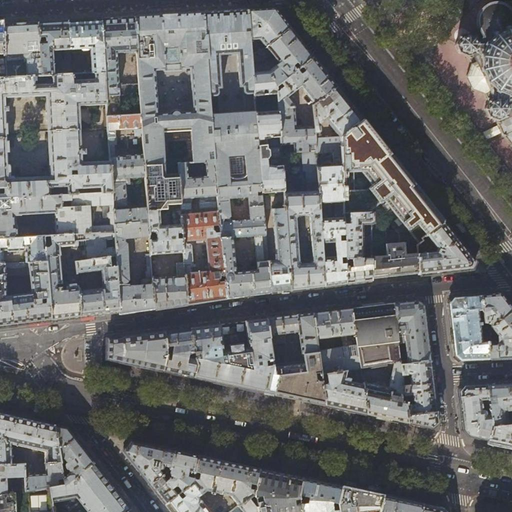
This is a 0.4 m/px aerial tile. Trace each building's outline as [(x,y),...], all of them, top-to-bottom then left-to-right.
[(511,19),(511,20),(509,14),(508,13),(507,11),(506,9),(504,8),(502,7),(500,6),(498,5),(496,4),(493,4),(491,4),(489,5),(487,5),(485,6),(484,7),(483,8),(481,9),(479,12),(478,13),(477,15),(476,17),(476,19),(476,22),(476,24),(476,26),(477,28),(480,34),(473,37),(465,34),(458,37),(455,46),(458,53),(466,56),(470,65),(466,77),(471,88),(483,92),(487,102),(484,110),(487,117),(495,120),(497,122),(496,122),(502,136),(502,135),(503,137),(503,136),(511,147),(511,19)] [(290,28),(282,18),(274,8),(262,9),(247,10),(249,39),(259,39),(262,41),(259,44),(262,48),(290,28)] [(216,187),(260,184),(254,108),(254,95),(252,72),(251,62),(251,55),(249,39),(247,10),(229,11),(185,13),(156,15),(134,16),(136,54),(138,83),(140,113),(142,146),(143,155),(144,176),(147,209),(147,211),(159,210),(167,210),(167,205),(180,205),(178,173),(164,175),(161,133),(189,130),(192,162),(213,161),(216,187)] [(119,17),(101,18),(104,71),(106,106),(107,116),(140,113),(138,83),(118,85),(115,53),(128,52),(128,55),(136,54),(134,16),(119,17)] [(87,19),(67,20),(69,49),(90,48),(92,72),(93,72),(104,71),(101,18),(87,19)] [(57,21),(38,22),(41,75),(47,75),(52,74),(54,74),(52,50),(64,49),(64,60),(58,64),(59,74),(71,73),(69,49),(67,20),(57,21)] [(23,23),(3,24),(4,54),(5,66),(5,77),(41,75),(38,22),(23,23)] [(302,44),(290,28),(262,48),(251,55),(251,62),(263,61),(271,53),(279,63),(268,71),(252,72),(254,95),(264,95),(264,89),(267,89),(268,94),(276,94),(276,92),(276,86),(279,84),(296,70),(292,65),(297,63),(300,67),(313,57),(302,44)] [(276,92),(276,94),(277,106),(280,153),(287,153),(287,145),(293,144),(294,152),(302,152),(310,151),(310,145),(315,145),(315,139),(314,127),(295,128),(293,106),(287,97),(301,86),(315,104),(337,87),(325,72),(313,57),(300,67),(296,70),(279,84),(282,87),(280,88),(280,89),(276,92)] [(106,106),(104,71),(93,72),(93,79),(73,80),(72,73),(71,73),(59,74),(54,74),(52,74),(52,84),(47,84),(45,84),(46,95),(47,131),(80,129),(79,108),(106,106)] [(47,84),(47,75),(41,75),(5,77),(0,77),(0,137),(6,137),(5,111),(7,111),(7,107),(4,107),(4,97),(46,95),(45,84),(47,84)] [(352,106),(337,87),(315,104),(313,105),(314,127),(315,139),(323,138),(318,131),(319,130),(319,126),(318,124),(325,119),(340,137),(362,120),(352,106)] [(280,153),(277,106),(254,108),(260,184),(262,198),(284,196),(283,184),(280,153)] [(107,116),(109,157),(114,157),(113,147),(115,148),(123,148),(123,143),(127,143),(127,147),(142,146),(140,113),(107,116)] [(402,170),(362,120),(340,137),(341,181),(342,186),(343,203),(344,215),(350,214),(350,226),(345,226),(345,236),(345,242),(346,259),(346,261),(352,261),(352,263),(349,263),(349,265),(346,265),(346,285),(359,284),(372,282),(372,280),(395,277),(418,274),(417,246),(423,241),(422,240),(443,222),(423,197),(402,170)] [(80,129),(47,131),(49,176),(50,187),(64,186),(65,194),(75,194),(75,187),(79,187),(79,193),(111,192),(110,161),(81,162),(81,153),(83,153),(83,150),(81,150),(80,129)] [(50,187),(49,176),(7,178),(6,137),(0,137),(0,197),(47,195),(47,187),(50,187)] [(340,137),(323,138),(315,139),(315,145),(315,151),(318,183),(325,183),(325,187),(318,187),(320,205),(335,204),(343,203),(342,186),(336,186),(336,181),(341,181),(340,137)] [(294,192),(293,183),(283,184),(284,196),(285,213),(290,293),(309,290),(324,288),(323,259),(322,244),(321,221),(320,205),(318,187),(318,183),(315,151),(310,151),(302,152),(303,172),(306,172),(306,192),(294,192)] [(141,282),(141,286),(128,286),(126,244),(124,243),(124,239),(149,237),(148,233),(147,211),(147,209),(116,211),(116,207),(127,206),(127,192),(125,191),(124,184),(129,184),(129,178),(144,176),(143,155),(114,157),(109,157),(110,161),(111,192),(114,233),(116,256),(116,266),(119,312),(119,315),(137,312),(154,310),(151,280),(143,280),(141,282)] [(192,162),(177,163),(178,173),(180,205),(182,234),(182,240),(183,254),(183,264),(186,306),(207,303),(227,301),(225,280),(218,281),(219,280),(220,278),(220,277),(224,277),(220,233),(216,234),(215,233),(213,231),(213,227),(220,226),(216,187),(213,161),(192,162)] [(220,226),(220,233),(224,277),(225,280),(227,301),(249,298),(270,295),(268,265),(262,198),(260,184),(216,187),(220,226)] [(79,193),(75,194),(65,194),(47,195),(0,197),(0,232),(3,233),(4,238),(17,237),(17,226),(14,226),(14,225),(15,225),(15,217),(13,217),(13,216),(20,215),(21,214),(55,213),(56,236),(114,233),(111,192),(79,193)] [(343,203),(335,204),(336,219),(321,221),(322,244),(335,244),(336,259),(323,259),(324,288),(334,287),(346,285),(346,265),(341,266),(341,260),(346,259),(345,242),(340,243),(339,237),(345,236),(345,226),(344,215),(343,203)] [(182,234),(180,205),(167,205),(167,210),(171,210),(171,211),(173,211),(174,226),(160,227),(159,210),(147,211),(148,233),(155,233),(154,234),(155,236),(156,236),(156,239),(154,241),(149,241),(150,256),(183,254),(182,240),(177,240),(177,234),(182,234)] [(268,265),(270,295),(290,293),(285,213),(273,214),(276,264),(268,265)] [(457,239),(443,222),(422,240),(423,241),(417,246),(418,274),(418,276),(441,273),(472,269),(475,262),(457,239)] [(109,257),(116,256),(114,233),(56,236),(50,236),(51,245),(48,248),(45,248),(44,248),(45,263),(51,321),(65,319),(80,317),(77,290),(77,286),(67,287),(67,284),(65,281),(61,281),(59,257),(60,256),(59,248),(74,246),(75,263),(109,257)] [(23,250),(23,248),(26,248),(26,252),(25,252),(25,263),(45,263),(44,248),(45,248),(44,237),(17,237),(4,238),(0,238),(0,264),(3,264),(2,255),(6,255),(6,251),(7,252),(8,252),(21,251),(22,251),(23,250)] [(110,267),(109,257),(75,263),(76,274),(101,271),(102,288),(77,290),(80,317),(99,315),(119,312),(116,266),(110,267)] [(0,326),(19,325),(51,321),(45,263),(25,263),(3,264),(0,264),(0,326)] [(186,306),(183,264),(176,264),(177,278),(151,280),(154,310),(168,308),(186,306)] [(481,295),(483,310),(485,330),(511,310),(511,309),(505,301),(500,293),(489,294),(481,295)] [(478,311),(483,310),(481,295),(466,296),(453,298),(447,303),(450,326),(454,355),(460,360),(472,360),(488,359),(487,346),(487,342),(481,343),(478,311)] [(393,303),(395,324),(401,323),(403,338),(397,339),(400,361),(400,364),(430,361),(428,350),(426,332),(423,306),(416,300),(406,301),(393,303)] [(363,307),(351,308),(355,334),(355,340),(359,368),(385,363),(400,361),(397,339),(395,324),(393,303),(383,304),(363,307)] [(351,308),(312,313),(316,345),(323,344),(323,338),(355,334),(351,308)] [(511,310),(485,330),(486,334),(492,329),(499,337),(500,343),(498,343),(496,346),(487,346),(488,359),(511,358),(511,310)] [(290,316),(267,319),(270,346),(285,343),(284,334),(298,332),(302,356),(303,356),(303,361),(318,359),(317,351),(316,345),(312,313),(290,316)] [(231,323),(190,328),(193,352),(198,351),(197,354),(193,354),(195,368),(193,378),(232,386),(273,395),(277,376),(274,375),(272,365),(270,346),(267,319),(231,323)] [(190,328),(164,332),(166,346),(166,352),(166,354),(162,371),(177,374),(193,378),(195,368),(193,354),(193,352),(190,328)] [(158,347),(166,346),(164,332),(135,335),(106,339),(106,359),(132,365),(162,371),(166,354),(158,353),(158,347)] [(343,347),(317,351),(318,359),(320,375),(326,374),(346,371),(360,369),(359,368),(355,340),(342,342),(343,347)] [(318,359),(303,361),(272,365),(274,375),(277,376),(273,395),(297,400),(324,405),(322,385),(320,375),(318,359)] [(400,364),(400,361),(385,363),(384,370),(392,372),(388,388),(362,382),(362,384),(366,414),(383,418),(407,423),(406,415),(404,401),(404,396),(402,385),(401,375),(400,364)] [(430,361),(400,364),(401,375),(406,375),(407,373),(410,374),(409,377),(409,380),(407,381),(408,384),(402,385),(404,396),(410,395),(411,396),(412,400),(404,401),(406,415),(436,412),(432,384),(430,361)] [(346,371),(326,374),(327,382),(324,382),(324,385),(322,385),(324,405),(342,409),(366,414),(362,384),(348,381),(348,379),(344,378),(346,371)] [(511,383),(506,383),(486,384),(488,400),(489,411),(491,427),(511,424),(511,383)] [(481,400),(488,400),(486,384),(471,385),(463,385),(458,391),(460,408),(463,430),(468,435),(474,437),(489,440),(491,427),(489,411),(485,411),(484,410),(482,409),(481,400)] [(57,445),(54,425),(24,418),(0,412),(0,464),(11,465),(10,444),(45,451),(48,471),(25,476),(25,480),(25,491),(29,490),(49,487),(59,486),(58,479),(63,479),(63,478),(60,460),(58,453),(55,453),(54,445),(57,445)] [(436,412),(406,415),(407,423),(418,425),(431,428),(437,423),(436,417),(436,412)] [(511,424),(491,427),(489,440),(511,444),(511,424)] [(60,426),(54,425),(57,445),(58,453),(60,460),(62,458),(67,463),(66,463),(66,464),(65,465),(65,467),(66,468),(67,469),(68,470),(69,470),(67,475),(63,478),(63,479),(64,485),(93,462),(82,448),(66,428),(60,426)] [(165,464),(168,469),(170,468),(174,450),(158,447),(153,446),(130,441),(123,451),(137,469),(149,485),(161,475),(160,472),(160,471),(159,471),(158,470),(159,470),(160,470),(163,468),(164,467),(165,466),(165,464)] [(159,441),(158,447),(174,450),(175,444),(159,441)] [(188,453),(174,450),(170,468),(168,469),(168,474),(168,475),(169,476),(170,477),(165,481),(161,475),(149,485),(157,494),(164,504),(192,482),(192,478),(194,472),(197,455),(188,453)] [(233,462),(197,455),(194,472),(199,473),(198,479),(192,478),(192,482),(201,494),(205,491),(230,496),(238,505),(253,493),(258,468),(233,462)] [(59,486),(49,487),(53,511),(52,511),(125,511),(130,509),(113,487),(93,462),(64,485),(59,486)] [(24,464),(11,465),(0,464),(0,495),(25,491),(25,480),(15,480),(16,484),(6,483),(5,475),(25,474),(24,464)] [(300,511),(298,495),(301,477),(283,473),(258,468),(253,493),(257,511),(300,511)] [(322,481),(301,477),(298,495),(300,511),(338,511),(337,504),(341,485),(322,481)] [(201,494),(192,482),(164,504),(170,511),(208,511),(197,497),(201,494)] [(362,490),(341,485),(337,504),(338,511),(378,511),(379,510),(381,494),(362,490)] [(30,511),(29,490),(25,491),(0,495),(0,511),(52,511),(53,511),(49,511),(30,511)] [(257,511),(253,493),(238,505),(229,511),(257,511)] [(404,493),(403,498),(422,503),(423,497),(404,493)] [(403,498),(381,494),(379,510),(378,511),(419,511),(422,503),(403,498)] [(419,511),(447,511),(442,507),(432,505),(422,503),(419,511)]
